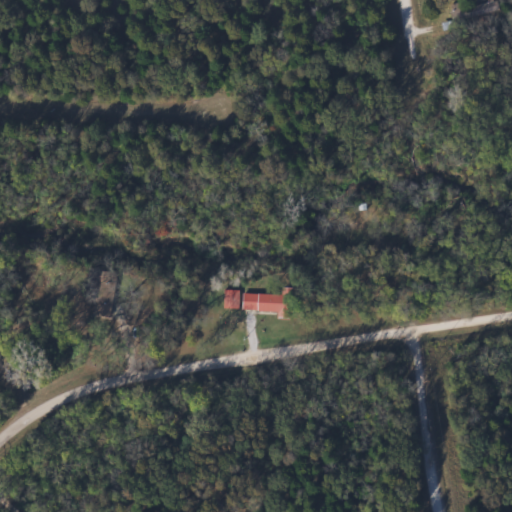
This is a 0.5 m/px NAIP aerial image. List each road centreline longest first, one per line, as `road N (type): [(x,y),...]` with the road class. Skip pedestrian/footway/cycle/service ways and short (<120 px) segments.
road 1 (residential): [(511,316),(95,382),(59,396),(0,443)]
road 2 (residential): [(210,110),(0,103)]
road 3 (residential): [(440,511),(410,331)]
